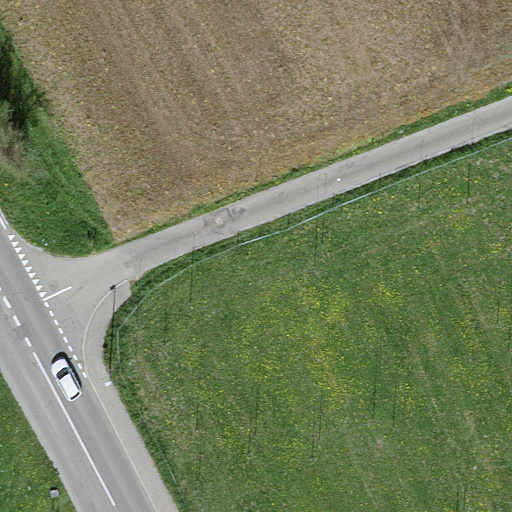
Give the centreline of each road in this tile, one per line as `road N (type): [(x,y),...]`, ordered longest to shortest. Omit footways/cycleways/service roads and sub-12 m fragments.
road 1 (unclassified): [(11,311),(511,117)]
road 2 (secondary): [(11,311),(114,511)]
